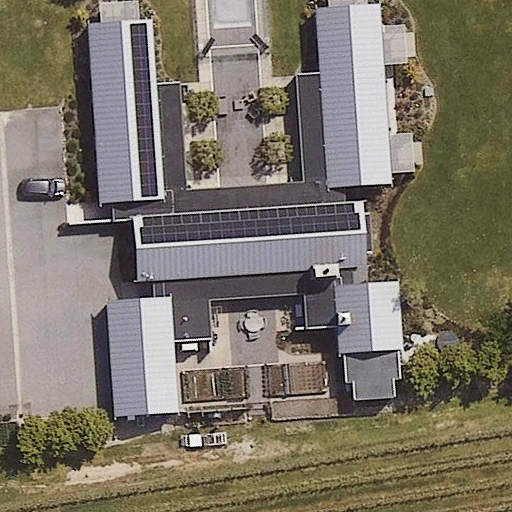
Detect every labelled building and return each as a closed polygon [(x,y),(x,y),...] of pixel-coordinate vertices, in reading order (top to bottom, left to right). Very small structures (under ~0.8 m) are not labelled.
[(370,18),(296,20),(302,197),(376,195),(370,18)] [(131,31),(67,33),(73,213),(136,211),(131,31)] [(337,218),(114,225),(116,302),(309,296),(311,361),(381,359),(379,294),(340,296),(337,218)] [(153,311),(95,313),(98,428),(157,427),(153,311)] [(239,364),(196,366),(198,409),(241,407),(239,364)]
